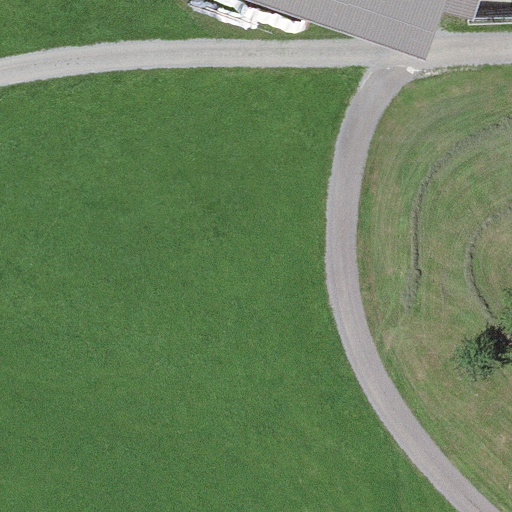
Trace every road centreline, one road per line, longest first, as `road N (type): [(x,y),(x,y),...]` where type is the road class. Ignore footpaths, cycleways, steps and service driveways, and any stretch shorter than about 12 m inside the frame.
road 1 (track): [(468,511),(427,482),(334,242),(331,129),(445,13)]
road 2 (track): [(0,70),(511,4)]
